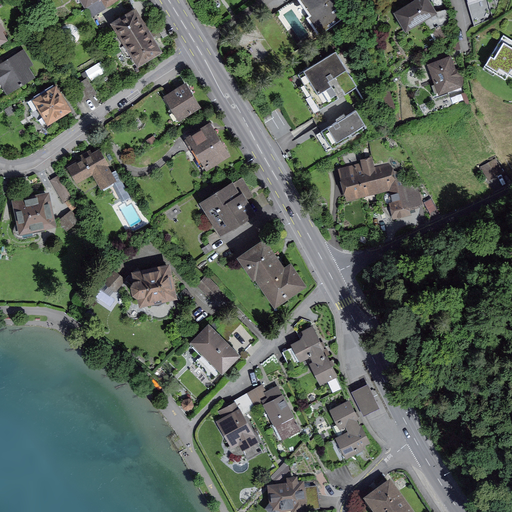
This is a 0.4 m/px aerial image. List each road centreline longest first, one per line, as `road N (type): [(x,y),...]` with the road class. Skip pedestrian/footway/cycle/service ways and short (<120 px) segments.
road 1 (secondary): [(330,274),(196,44)]
road 2 (residential): [(0,163),(29,163),(51,150),(196,44)]
road 3 (residential): [(336,286),(313,296),(190,428)]
road 4 (residential): [(511,190),(330,274)]
road 5 (secondary): [(415,440),(336,286)]
